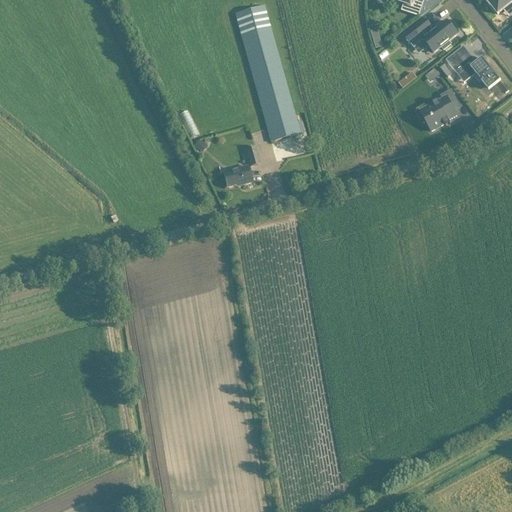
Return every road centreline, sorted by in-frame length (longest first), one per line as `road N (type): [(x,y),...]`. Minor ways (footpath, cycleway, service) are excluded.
road 1 (tertiary): [(0,283),(444,157),(511,113)]
road 2 (track): [(223,220),(110,0)]
